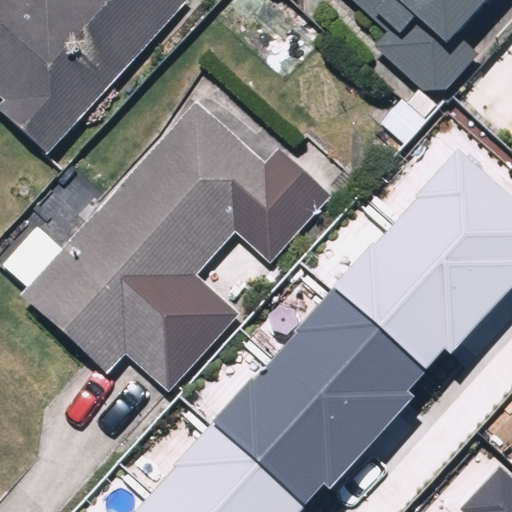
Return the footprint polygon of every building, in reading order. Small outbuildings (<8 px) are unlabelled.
[(35,0),(0,0),(0,140),(31,169),(182,9),(172,0),(42,0),(39,4),(35,0)] [(511,0),(331,0),(377,44),(363,57),(420,112),(464,66),(445,47),(490,0),(511,0)] [(188,109),(50,253),(30,234),(0,265),(0,282),(15,297),(6,306),(110,405),(133,380),(156,402),(231,324),(189,284),(218,254),(240,276),(253,263),(262,272),(342,188),(289,137),(255,172),(188,109)] [(511,194),(462,149),(402,213),(500,303),(511,290),(511,194)] [(402,213),(338,282),(430,367),(452,343),(458,349),(500,303),(402,213)] [(431,370),(339,287),(280,351),(378,441),(416,399),(410,393),(431,370)] [(280,351),(216,420),(308,505),(330,481),(336,487),(378,441),(280,351)] [(299,511),(304,508),(212,425),(153,488),(178,511),(299,511)] [(511,511),(511,467),(470,511),(511,511)] [(178,511),(153,488),(130,511),(178,511)]
